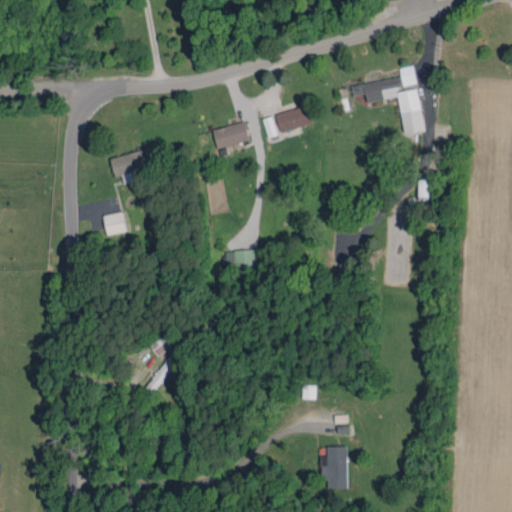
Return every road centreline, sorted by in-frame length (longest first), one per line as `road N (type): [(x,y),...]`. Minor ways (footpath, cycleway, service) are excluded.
road 1 (tertiary): [(486,0),(188,84),(77,93)]
road 2 (tertiary): [(77,93),(67,149),(67,511)]
